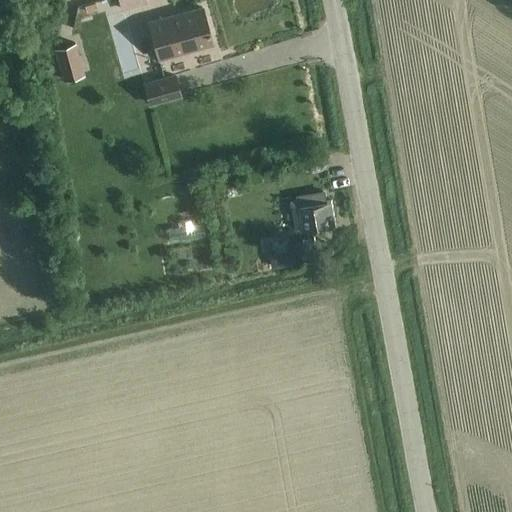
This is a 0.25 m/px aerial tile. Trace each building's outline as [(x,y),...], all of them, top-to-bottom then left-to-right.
[(158,57),(211,43),(202,7),(148,22),(158,57)] [(73,41),(54,46),(63,79),(82,73),(73,41)] [(149,103),(180,94),(174,75),(143,84),(149,103)] [(323,192),(297,197),(299,207),(298,207),(299,212),(302,230),(336,224),(331,201),(325,202),(323,192)] [(294,249),(271,254),(274,267),(297,262),(294,249)]
